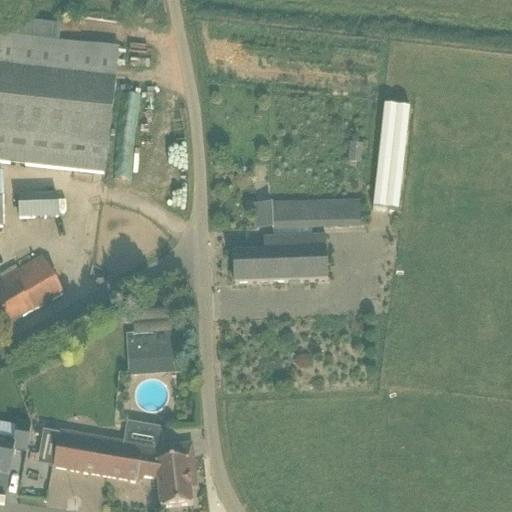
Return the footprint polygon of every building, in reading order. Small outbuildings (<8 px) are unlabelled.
[(0,71),(116,83),(120,52),(0,38),(0,71)] [(0,166),(104,177),(116,83),(0,71),(0,166)] [(373,212),(398,214),(511,227),(511,123),(384,109),(373,212)] [(350,145),(349,165),(362,165),(362,145),(350,145)] [(57,198),(19,200),(20,222),(58,220),(57,198)] [(361,229),(361,209),(362,204),(272,207),(255,207),(256,232),(273,232),(312,231),(361,229)] [(263,254),(233,256),(235,288),(327,284),(325,249),(325,239),(313,239),(312,231),(273,232),(273,241),(263,241),(263,254)] [(0,333),(64,297),(43,260),(0,283),(0,333)] [(133,337),(165,335),(178,334),(177,310),(132,313),(133,337)] [(131,378),(168,375),(165,335),(133,337),(129,338),(131,378)] [(26,456),(31,428),(16,425),(13,443),(0,441),(0,476),(9,478),(14,454),(26,456)] [(158,483),(161,511),(193,508),(188,463),(165,465),(164,450),(153,451),(60,435),(53,471),(141,487),(143,481),(158,483)]
